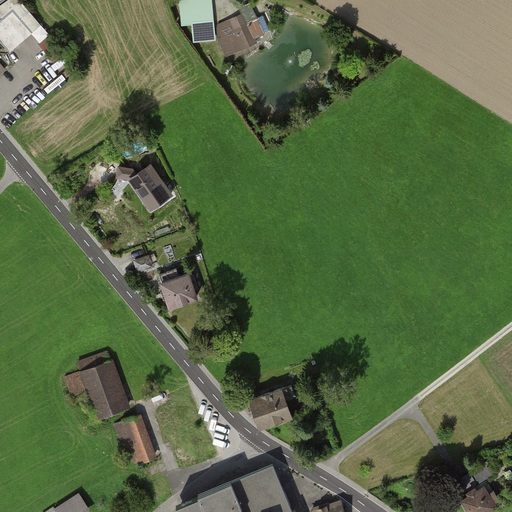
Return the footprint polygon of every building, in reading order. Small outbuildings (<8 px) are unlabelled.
[(216,21),(214,0),(183,0),(181,0),(184,24),(216,21)] [(38,33),(15,7),(0,20),(0,40),(13,55),(35,36),(38,33)] [(271,33),(262,16),(239,27),(234,18),(220,24),(219,36),(231,56),(261,42),(259,38),(271,33)] [(38,33),(35,36),(42,45),(52,36),(53,35),(45,27),(38,33)] [(52,36),(42,45),(58,62),(67,54),(52,36)] [(155,163),(133,180),(156,211),(179,194),(155,163)] [(133,167),(119,166),(118,178),(132,179),(133,167)] [(150,254),(136,259),(140,270),(154,265),(150,254)] [(196,273),(164,282),(172,310),(204,301),(196,273)] [(100,416),(132,405),(115,356),(112,357),(108,346),(79,357),(82,367),(66,373),(72,391),(89,385),(100,416)] [(288,388),(252,400),(263,429),(298,417),(288,388)] [(158,456),(142,411),(114,421),(125,457),(136,462),(158,456)] [(297,511),(277,460),(239,475),(240,478),(206,490),(206,493),(180,504),(182,511),(297,511)] [(495,493),(489,484),(482,489),(479,485),(470,491),(472,494),(464,499),(472,511),(495,511),(504,506),(501,502),(505,499),(499,491),(495,493)] [(87,511),(93,508),(81,490),(56,506),(59,511),(87,511)] [(345,511),(341,499),(310,510),(310,511),(345,511)]
